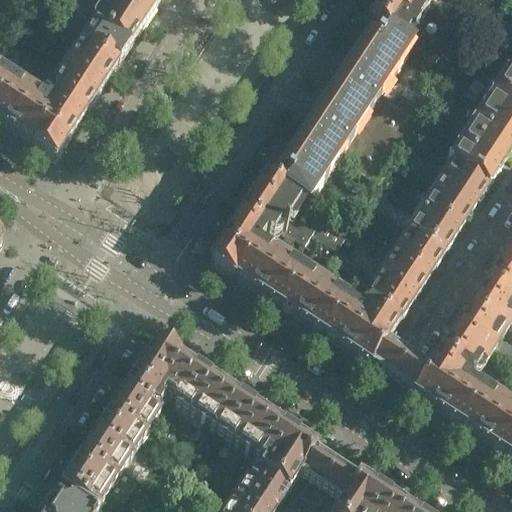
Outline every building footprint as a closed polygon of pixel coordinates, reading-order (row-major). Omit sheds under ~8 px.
[(126,57),(163,0),(107,0),(91,26),(93,35),(126,57)] [(420,22),(428,9),(413,0),(386,0),(368,28),(374,32),(401,50),(407,41),(411,43),(423,24),(420,22)] [(434,0),(413,0),(428,9),(432,12),(438,2),(434,0)] [(467,58),(491,22),(492,20),(484,14),(487,10),(488,11),(494,0),(476,0),(475,2),(476,3),(473,7),(472,6),(463,20),(458,29),(452,37),(436,61),(431,70),(451,83),(461,67),(467,58)] [(506,16),(511,8),(504,3),(498,11),(506,16)] [(458,29),(463,20),(456,16),(451,24),(458,29)] [(8,33),(9,32),(14,24),(6,19),(1,28),(8,33)] [(452,37),(458,29),(451,24),(445,33),(452,37)] [(0,39),(3,41),(4,40),(8,33),(1,28),(0,29),(0,39)] [(11,45),(17,36),(9,32),(8,33),(4,40),(11,45)] [(414,127),(427,109),(398,90),(386,108),(379,104),(410,56),(401,50),(374,32),(339,84),(333,80),(298,133),(304,137),(270,189),(306,213),(337,167),(346,172),(337,186),(364,204),(373,190),(376,192),(418,130),(414,127)] [(112,79),(126,57),(93,35),(85,46),(82,44),(75,55),(78,57),(112,79)] [(0,49),(6,53),(11,45),(4,40),(3,41),(0,45),(0,49)] [(32,71),(38,62),(28,56),(22,65),(32,71)] [(97,101),(112,79),(78,57),(70,68),(67,66),(60,77),(97,101)] [(431,70),(436,61),(429,57),(424,65),(431,70)] [(470,72),(475,64),(467,58),(461,67),(470,72)] [(478,78),(484,69),(475,64),(470,72),(478,78)] [(26,80),(32,71),(22,65),(17,73),(26,80)] [(97,101),(60,77),(53,88),(56,90),(52,96),(54,98),(51,103),(82,124),(97,101)] [(511,89),(509,86),(502,81),(486,106),(489,108),(482,119),(511,138),(511,89)] [(0,129),(8,135),(31,100),(21,94),(19,98),(6,90),(0,98),(0,129)] [(31,150),(49,122),(47,109),(38,111),(35,109),(37,105),(31,100),(8,135),(31,150)] [(55,166),(82,124),(51,103),(52,108),(47,109),(49,122),(31,150),(55,166)] [(435,124),(441,116),(433,110),(427,119),(435,124)] [(430,133),(435,124),(427,119),(422,127),(430,133)] [(503,169),(511,154),(511,138),(482,119),(475,129),(472,127),(462,142),(503,169)] [(503,169),(462,142),(452,156),(456,158),(449,169),(451,171),(486,194),(503,169)] [(403,173),(409,165),(400,160),(395,168),(403,173)] [(398,182),(403,173),(395,168),(389,176),(398,182)] [(471,218),(486,194),(451,171),(443,183),(439,181),(432,192),(471,218)] [(272,244),(280,232),(304,248),(310,240),(334,255),(345,239),(306,213),(270,189),(264,185),(210,268),(233,283),(234,283),(256,250),(257,251),(264,241),(268,244),(272,244)] [(471,218),(432,192),(424,204),(428,206),(421,217),(456,240),(471,218)] [(374,218),(379,210),(371,204),(365,213),(374,218)] [(456,240),(421,217),(417,215),(409,226),(413,229),(406,239),(408,241),(441,263),(456,240)] [(359,241),(364,232),(356,227),(351,235),(359,241)] [(359,241),(351,235),(347,240),(356,246),(359,241)] [(426,285),(441,263),(408,241),(401,252),(398,250),(390,261),(393,263),(426,285)] [(511,249),(503,263),(511,269),(511,249)] [(256,298),(280,261),(269,254),(267,258),(257,251),(256,250),(234,283),(256,298)] [(337,270),(342,262),(334,256),(329,265),(337,270)] [(278,312),(300,279),(288,272),(291,268),(280,261),(256,298),(278,312)] [(345,276),(351,267),(342,262),(337,270),(345,276)] [(412,307),(426,285),(393,263),(386,275),(382,273),(375,284),(412,307)] [(511,328),(509,327),(511,321),(511,269),(503,263),(469,315),(502,336),(506,339),(511,329),(511,328)] [(354,281),(359,273),(351,267),(345,276),(354,281)] [(300,327),(324,290),(313,283),(311,286),(300,279),(278,312),(300,327)] [(412,307),(375,284),(368,294),(371,297),(366,305),(367,310),(397,330),(412,307)] [(322,341),(344,308),(332,301),(335,297),(324,290),(300,327),(322,341)] [(344,356),(363,326),(361,313),(355,315),(344,308),(322,341),(344,356)] [(409,362),(398,355),(386,347),(397,330),(367,310),(361,313),(363,326),(344,356),(371,374),(372,373),(394,387),(411,399),(410,399),(440,419),(461,386),(471,387),(471,379),(440,358),(429,376),(409,362)] [(494,349),(502,336),(469,315),(455,337),(491,360),(498,351),(494,349)] [(491,360),(455,337),(440,358),(471,379),(475,378),(482,368),(485,370),(491,360)] [(158,399),(179,366),(155,350),(130,388),(159,407),(163,402),(158,399)] [(177,417),(201,381),(179,366),(158,399),(163,402),(172,408),(173,414),(177,417)] [(202,428),(223,395),(201,381),(177,417),(191,426),(193,422),(202,428)] [(462,433),(483,400),(470,392),(471,387),(461,386),(440,419),(462,433)] [(160,413),(159,407),(130,388),(116,410),(153,434),(160,423),(156,420),(160,413)] [(221,446),(245,410),(223,395),(202,428),(210,433),(208,437),(221,446)] [(483,447),(507,412),(496,405),(495,408),(483,400),(462,433),(483,447)] [(153,434),(116,410),(102,432),(135,454),(140,446),(143,449),(153,434)] [(246,456),(267,424),(245,410),(221,446),(235,455),(237,451),(246,456)] [(505,462),(511,450),(511,415),(507,412),(483,447),(505,462)] [(265,475),(289,439),(267,424),(246,456),(254,462),(252,466),(263,473),(265,475)] [(130,461),(135,454),(102,432),(87,454),(124,478),(133,464),(130,461)] [(374,511),(382,500),(356,483),(355,483),(353,481),(337,470),(316,457),(289,439),(265,475),(263,473),(259,480),(286,498),(298,481),(300,482),(303,484),(320,494),(339,508),(341,509),(339,511),(374,511)] [(124,478),(87,454),(73,475),(106,497),(111,490),(115,492),(124,478)] [(101,505),(106,497),(73,475),(60,495),(58,498),(59,499),(79,511),(101,511),(105,507),(101,505)] [(259,511),(277,511),(286,498),(259,480),(252,481),(248,487),(241,488),(236,497),(259,511)] [(259,511),(236,497),(226,511),(227,511),(259,511)] [(79,511),(59,499),(54,506),(56,508),(53,511),(79,511)] [(399,511),(382,500),(374,511),(399,511)]
